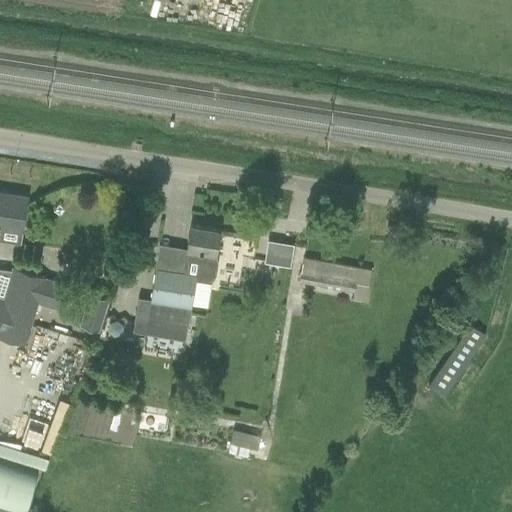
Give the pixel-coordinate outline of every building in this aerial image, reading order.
[(0,226),(21,229),(26,198),(0,193),(0,226)] [(185,340),(187,324),(195,278),(210,280),(215,276),(217,261),(215,253),(219,229),(190,224),(183,273),(156,268),(148,317),(145,333),(185,340)] [(298,281),(354,292),(352,300),(366,303),(369,285),(372,269),(358,266),(357,266),(360,249),(310,239),(307,257),(304,256),(303,256),(300,271),(298,281)] [(268,240),(264,261),(289,266),(293,244),(268,240)] [(69,284),(42,276),(12,268),(12,270),(0,268),(0,332),(24,340),(35,302),(62,310),(69,284)] [(90,292),(85,308),(80,324),(99,330),(104,314),(109,297),(90,292)] [(427,383),(447,394),(484,331),(465,319),(427,383)] [(0,441),(0,453),(44,467),(47,456),(0,441)] [(250,447),(230,442),(228,451),(248,455),(250,447)] [(0,508),(12,511),(26,511),(39,471),(0,458),(0,508)]
